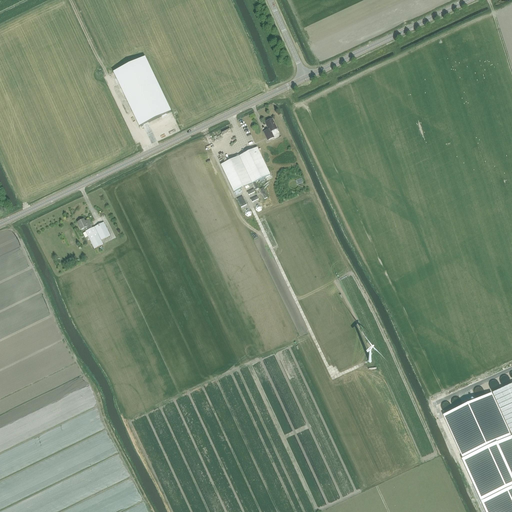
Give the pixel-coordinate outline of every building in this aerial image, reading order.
[(129,66),(113,74),(139,128),(154,120),(170,112),(144,58),(129,66)] [(271,132),(277,129),(272,119),(265,123),(268,130),(263,132),(267,141),(274,138),(271,132)] [(257,148),(239,157),(252,184),(270,175),(257,148)] [(252,184),(239,157),(221,165),(234,192),(252,184)] [(240,208),(245,206),(241,196),(236,199),(240,208)] [(84,229),(86,232),(89,230),(92,228),(91,225),(89,220),(85,222),(84,220),(77,223),(81,230),(84,229)] [(92,228),(89,230),(86,232),(94,249),(103,244),(101,240),(110,236),(104,223),(92,228)] [(511,384),(492,393),(511,436),(511,384)] [(511,511),(511,439),(489,390),(441,413),(486,511),(511,511)]
